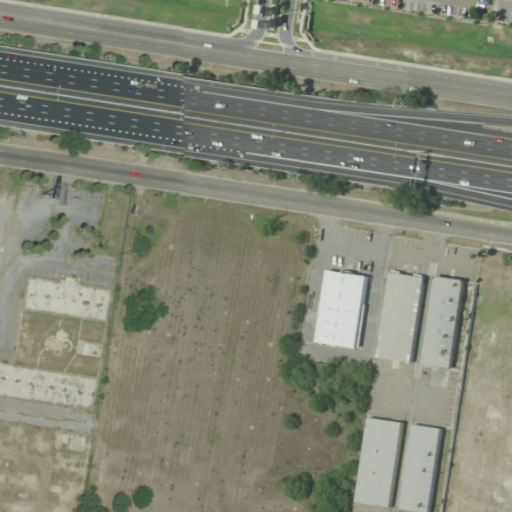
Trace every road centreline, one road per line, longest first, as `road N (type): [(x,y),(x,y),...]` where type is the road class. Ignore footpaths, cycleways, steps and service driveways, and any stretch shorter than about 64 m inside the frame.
road 1 (secondary): [(511,97),(0,15)]
road 2 (motorway): [(511,150),(0,70)]
road 3 (secondary): [(0,154),(511,233)]
road 4 (motorway): [(0,106),(511,185)]
road 5 (motorway): [(511,123),(158,80),(56,79)]
road 6 (motorway): [(146,127),(511,205)]
